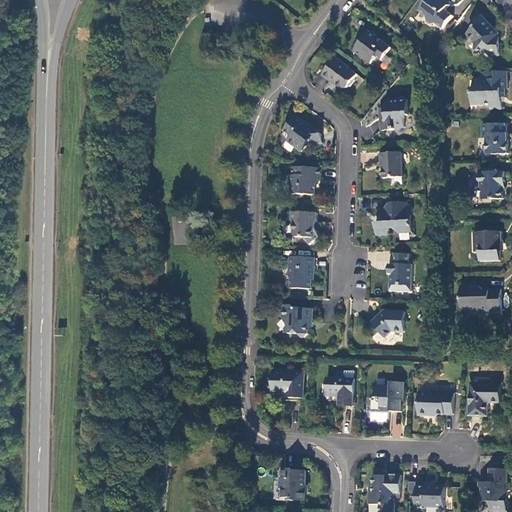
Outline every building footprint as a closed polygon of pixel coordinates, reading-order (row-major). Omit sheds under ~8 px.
[(447,0),(427,0),(419,11),(426,17),(427,22),(431,25),(437,25),(444,29),(453,17),(445,11),(448,7),(452,6),(451,3),(447,0)] [(480,16),(473,23),(476,26),(474,28),(468,34),(476,43),(475,51),(487,52),(491,56),(499,56),(499,44),(496,44),(497,38),(497,35),(492,31),(494,29),(480,16)] [(391,48),(369,32),(354,52),(370,64),(376,57),(381,61),(391,48)] [(336,58),(323,76),(330,81),(332,81),(343,88),(348,88),(357,75),(349,69),(350,68),(336,58)] [(508,90),(507,72),(482,73),(482,80),(474,81),(473,90),(472,90),(472,106),(490,105),(490,110),(502,110),(502,98),(505,98),(505,90),(508,90)] [(409,116),(408,101),(403,97),(398,100),(388,101),(386,104),(386,110),(386,116),(381,117),(382,132),(394,131),(394,129),(405,128),(405,116),(409,116)] [(310,126),(297,116),(284,132),(290,135),(290,139),(288,143),(302,152),(306,146),(322,144),(321,135),(314,136),(313,129),(310,129),(310,126)] [(487,155),(493,155),(509,154),(509,134),(507,134),(507,125),(483,126),(484,139),(487,139),(487,155)] [(402,153),(381,155),(381,164),(383,164),(384,179),(404,178),(402,153)] [(322,169),(293,168),(293,176),(291,176),(290,186),(295,187),(295,195),(315,196),(315,179),(322,178),(322,169)] [(496,170),(479,171),(479,182),(482,185),(481,186),(481,197),(481,198),(492,198),(492,200),(504,200),(503,183),(505,183),(505,173),(496,173),(496,170)] [(481,186),(473,187),(471,189),(471,195),(474,197),(481,197),(481,186)] [(407,203),(389,204),(385,209),(382,210),(383,219),(385,219),(385,223),(376,224),(376,236),(390,236),(390,229),(393,229),(398,234),(412,233),(411,216),(408,216),(407,203)] [(317,213),(292,213),(292,222),(294,225),(294,235),(296,238),(314,239),(314,230),(315,230),(315,223),(317,223),(317,213)] [(501,233),(474,233),(475,244),(480,244),(480,253),(480,262),(500,262),(500,243),(502,243),(501,233)] [(412,293),(413,266),(410,266),(410,256),(395,255),(395,265),(394,269),(389,269),(389,275),(390,275),(389,292),(412,293)] [(315,259),(290,258),(290,277),(291,279),(291,289),(312,290),(313,274),(315,274),(315,259)] [(479,287),(461,287),(461,309),(465,312),(489,312),(489,315),(502,315),(501,290),(489,290),(489,292),(484,292),(479,287)] [(312,310),(296,309),(294,307),(284,307),(282,309),(282,319),(288,327),(288,334),(298,335),(301,338),(304,338),(308,335),(308,327),(312,324),(312,310)] [(406,333),(406,313),(386,313),(373,325),(386,339),(393,333),(406,333)] [(302,401),(303,374),(274,373),(273,395),(289,395),(289,401),(302,401)] [(355,408),(356,381),(346,381),(341,375),(335,380),(328,380),(328,391),(332,395),(341,396),(344,399),(343,408),(355,408)] [(392,389),(377,389),(377,400),(382,401),(382,408),(391,409),(391,414),(402,414),(402,399),(404,399),(405,385),(392,385),(392,389)] [(501,404),(502,387),(489,387),(489,385),(483,385),(480,386),(480,395),(471,395),(471,413),(474,418),(484,418),(488,413),(489,405),(490,404),(501,404)] [(472,386),(471,395),(480,395),(480,386),(472,386)] [(339,407),(343,408),(344,399),(341,396),(332,395),(328,391),(328,399),(339,400),(339,407)] [(454,395),(420,394),(419,418),(431,418),(431,416),(446,417),(446,416),(454,416),(454,395)] [(509,471),(490,471),(490,485),(484,485),(484,490),(482,490),(481,503),(490,503),(489,511),(507,511),(508,495),(510,493),(511,485),(508,485),(509,471)] [(284,472),(284,481),(280,481),(280,489),(283,491),(283,500),(291,501),(291,503),(306,504),(306,496),(303,491),(303,489),(307,489),(307,474),(294,473),(294,472),(284,472)] [(387,479),(375,478),(374,494),(370,494),(370,506),(381,507),(380,511),(394,511),(395,495),(401,496),(401,477),(387,477),(387,479)] [(445,489),(417,488),(417,510),(426,511),(426,508),(445,509),(445,489)]
